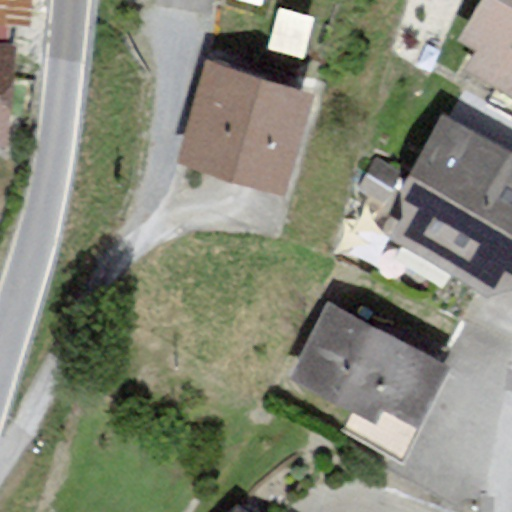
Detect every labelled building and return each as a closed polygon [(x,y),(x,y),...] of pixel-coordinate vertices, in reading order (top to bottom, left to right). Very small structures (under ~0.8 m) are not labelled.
[(33,0),(0,0),(0,31),(30,34),(33,0)] [(511,0),(487,0),(467,36),(487,47),(477,64),(511,83),(511,0)] [(13,42),(0,40),(0,140),(4,141),(13,42)] [(312,95),(210,65),(182,160),(284,190),(312,95)] [(511,159),(447,125),(411,193),(416,211),(401,237),(484,283),(511,280),(511,278),(511,159)] [(333,315),(305,374),(360,401),(346,428),(400,454),(442,367),(333,315)]
